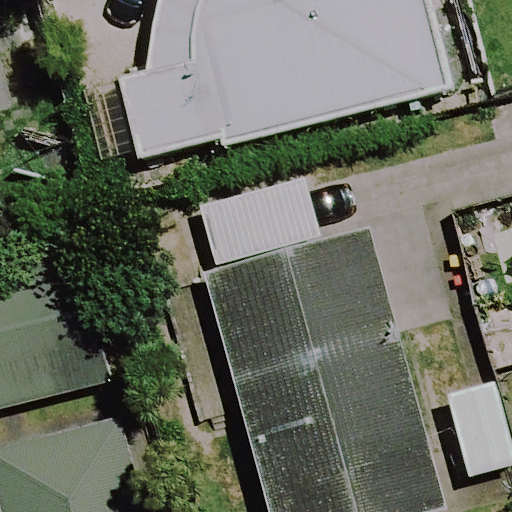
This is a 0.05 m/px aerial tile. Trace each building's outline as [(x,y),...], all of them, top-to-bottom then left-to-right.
[(0,0),(0,119),(29,113),(1,0),(0,0)] [(162,0),(161,4),(158,15),(156,27),(154,39),(154,52),(154,64),(155,76),(129,81),(148,166),(469,98),(447,0),(162,0)] [(0,412),(123,382),(87,240),(0,262),(0,412)] [(440,511),(382,245),(221,280),(271,511),(440,511)] [(511,409),(506,385),(454,398),(474,481),(511,472),(511,409)] [(150,511),(129,422),(0,451),(0,465),(10,511),(150,511)]
